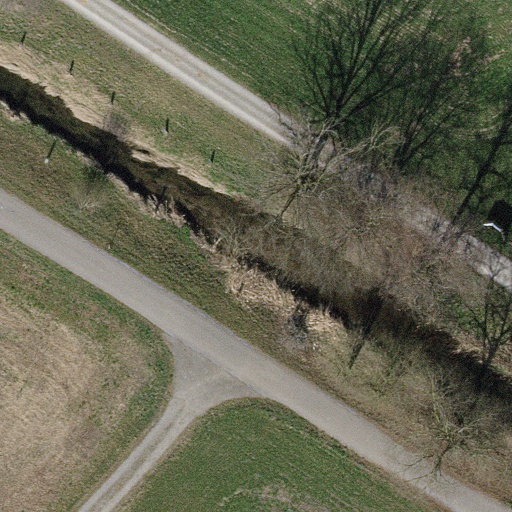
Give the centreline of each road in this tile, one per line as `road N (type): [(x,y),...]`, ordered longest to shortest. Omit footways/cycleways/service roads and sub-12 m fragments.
road 1 (track): [(488,511),(231,360),(0,201)]
road 2 (track): [(78,0),(402,221),(511,286)]
road 3 (track): [(85,511),(231,360)]
